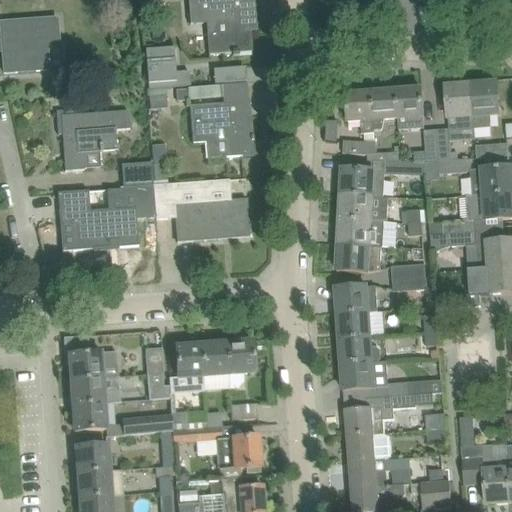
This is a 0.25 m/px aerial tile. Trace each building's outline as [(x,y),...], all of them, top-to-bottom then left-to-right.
[(255,0),(187,0),(190,26),(207,25),(208,38),(209,57),(252,54),(250,22),(257,22),(255,0)] [(159,21),(157,2),(143,3),(145,22),(159,21)] [(0,24),(1,33),(4,72),(61,67),(57,22),(46,23),(46,21),(0,24)] [(146,51),(148,91),(190,88),(189,73),(170,74),(170,67),(175,66),(174,49),(146,51)] [(213,71),(214,86),(224,85),(223,70),(213,71)] [(496,86),(471,87),(474,130),(474,131),(476,131),(490,130),(490,129),(489,117),(498,116),(496,86)] [(378,93),(370,93),(372,122),(373,134),(375,134),(375,131),(383,131),(385,121),(397,120),(395,92),(393,92),(393,87),(378,88),(378,93)] [(471,87),(446,89),(447,108),(448,120),(449,119),(450,131),(474,130),(471,87)] [(173,91),(174,102),(187,101),(186,90),(173,91)] [(420,90),(395,92),(397,120),(399,120),(400,131),(423,129),(422,118),(420,90)] [(370,93),(345,95),(347,123),(359,123),(361,122),(362,135),(373,134),(372,122),(370,93)] [(149,98),(149,111),(166,110),(165,96),(149,98)] [(210,160),(225,159),(255,156),(250,102),(190,108),(194,145),(209,144),(210,160)] [(79,116),(78,112),(57,114),(58,135),(63,135),(66,172),(84,171),(82,150),(99,148),(99,154),(102,153),(102,152),(117,151),(116,131),(129,130),(127,112),(79,116)] [(450,131),(437,133),(440,164),(453,163),(450,131)] [(427,154),(415,155),(415,164),(427,164),(440,164),(437,133),(425,134),(427,154)] [(344,143),(343,156),(367,157),(376,156),(376,143),(365,144),(344,143)] [(505,146),(487,147),(473,148),(474,161),(506,159),(505,146)] [(401,164),(402,164),(401,153),(388,154),(388,164),(401,164)] [(440,164),(441,176),(473,174),(472,162),(453,163),(440,164)] [(344,163),(343,172),(347,172),(373,173),(373,164),(344,163)] [(384,164),(384,177),(401,177),(401,164),(388,164),(384,164)] [(133,189),(151,188),(153,188),(151,165),(122,167),(124,190),(133,189)] [(167,183),(166,166),(153,167),(154,184),(167,183)] [(492,171),(481,172),(481,178),(471,178),(472,198),(482,197),(511,195),(511,175),(511,170),(492,171)] [(341,172),(340,197),(371,199),(381,199),(382,182),(377,175),(374,175),(374,173),(373,173),(347,172),(343,172),(341,172)] [(168,186),(153,187),(153,188),(155,219),(155,221),(170,220),(168,186)] [(247,201),(214,203),(213,186),(178,188),(179,206),(175,206),(176,224),(177,244),(178,243),(178,236),(231,232),(232,240),(250,238),(247,201)] [(88,213),(86,193),(64,195),(66,218),(82,217),(84,250),(74,251),(74,252),(138,247),(135,209),(88,213)] [(469,221),(444,223),(444,225),(444,237),(448,237),(474,235),(474,223),(495,222),(511,220),(511,195),(482,197),(472,198),(467,198),(469,221)] [(388,200),(381,199),(371,199),(340,197),(339,222),(370,224),(384,225),(387,225),(388,200)] [(406,214),(407,227),(420,225),(419,213),(406,214)] [(384,225),(370,224),(339,222),(337,247),(382,250),(382,249),(383,249),(384,225)] [(444,223),(431,224),(432,238),(444,237),(444,225),(444,223)] [(420,225),(407,227),(409,240),(422,238),(420,225)] [(474,235),(448,237),(451,248),(475,247),(474,235)] [(478,272),(511,270),(511,244),(497,245),(476,247),(478,272)] [(381,271),(382,250),(337,247),(336,273),(367,274),(381,271)] [(424,250),(414,250),(414,262),(424,262),(424,250)] [(424,266),(393,269),(393,280),(425,278),(424,266)] [(511,295),(511,270),(478,272),(467,273),(469,299),(448,300),(449,312),(480,310),(479,298),(511,295)] [(425,278),(393,280),(394,294),(426,292),(425,278)] [(335,291),(336,317),(378,313),(377,289),(366,289),(366,288),(335,291)] [(336,317),(338,342),(369,339),(385,338),(384,313),(378,313),(336,317)] [(424,317),(426,336),(439,335),(437,316),(424,317)] [(439,335),(426,336),(427,347),(437,347),(437,352),(432,352),(432,360),(441,359),(439,335)] [(338,342),(340,367),(371,364),(379,364),(382,360),(381,352),(377,348),(370,349),(369,339),(338,342)] [(253,344),(227,346),(229,377),(255,375),(253,344)] [(202,348),(204,379),(229,377),(227,346),(202,348)] [(205,393),(205,392),(204,379),(202,348),(176,349),(177,369),(178,381),(187,380),(188,389),(194,394),(205,393)] [(161,351),(145,352),(147,377),(152,377),(152,375),(157,375),(158,378),(163,378),(161,351)] [(69,358),(71,383),(119,380),(117,354),(69,358)] [(371,364),(340,367),(342,392),(389,389),(387,363),(379,364),(371,364)] [(152,377),(147,377),(149,402),(169,401),(168,388),(164,388),(163,378),(158,378),(157,375),(152,375),(152,377)] [(119,380),(71,383),(71,385),(68,385),(69,397),(72,397),(73,408),(104,406),(120,405),(119,380)] [(409,384),(410,397),(433,395),(443,394),(442,381),(409,384)] [(344,413),(346,439),(387,436),(385,435),(384,421),(395,420),(394,411),(417,409),(417,408),(433,406),(433,395),(410,397),(365,401),(366,411),(344,413)] [(106,439),(160,434),(172,434),(172,432),(171,417),(121,421),(121,426),(106,427),(104,406),(73,408),(75,434),(106,432),(106,439)] [(231,409),(232,423),(258,422),(257,407),(231,409)] [(172,432),(207,429),(206,417),(206,412),(170,415),(171,417),(172,432)] [(220,417),(206,417),(207,429),(219,429),(220,428),(220,417)] [(172,432),(172,434),(173,445),(196,444),(198,459),(217,457),(219,470),(220,470),(234,469),(234,471),(236,471),(237,480),(242,480),(246,480),(246,470),(247,470),(248,475),(260,474),(259,469),(261,469),(259,439),(221,442),(219,429),(207,429),(172,432)] [(447,443),(445,430),(426,431),(427,445),(447,443)] [(160,434),(163,470),(175,470),(173,445),(172,434),(160,434)] [(346,439),(347,465),(386,462),(392,457),(390,438),(387,436),(346,439)] [(76,451),(78,476),(109,474),(121,473),(121,472),(109,473),(107,448),(76,451)] [(506,471),(506,458),(482,460),(481,450),(461,452),(463,479),(483,478),(485,506),(509,505),(506,471)] [(410,460),(398,461),(399,472),(411,471),(410,460)] [(347,465),(349,491),(393,487),(388,487),(386,462),(347,465)] [(234,469),(220,470),(221,482),(237,480),(236,471),(234,471),(234,469)] [(160,478),(161,496),(173,495),(172,478),(175,478),(175,473),(175,470),(163,470),(164,478),(160,478)] [(178,470),(175,473),(175,478),(179,481),(184,481),(187,477),(186,473),(183,470),(178,470)] [(422,477),(422,485),(444,483),(443,470),(430,471),(430,477),(422,477)] [(78,476),(80,501),(111,499),(123,498),(121,473),(109,474),(78,476)] [(242,480),(237,480),(221,482),(222,486),(222,492),(222,496),(223,511),(264,511),(262,489),(243,491),(242,480)] [(444,483),(422,485),(412,485),(413,497),(421,497),(421,511),(433,511),(452,509),(451,483),(444,483)] [(222,486),(208,487),(209,497),(222,496),(222,492),(222,486)] [(393,487),(349,491),(350,511),(394,511),(393,498),(394,498),(393,487)] [(173,495),(161,496),(161,511),(171,511),(172,508),(174,508),(173,495)] [(111,499),(80,501),(80,511),(123,511),(123,498),(111,499)]
